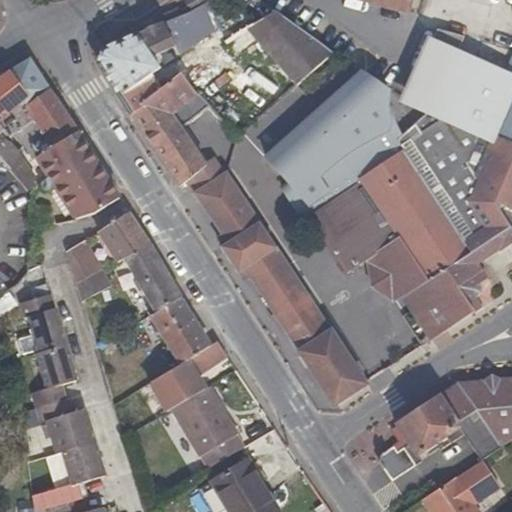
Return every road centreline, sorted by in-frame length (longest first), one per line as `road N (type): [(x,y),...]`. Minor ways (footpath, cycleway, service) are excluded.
road 1 (tertiary): [(39,26),(314,443)]
road 2 (unclassified): [(314,443),(453,356)]
